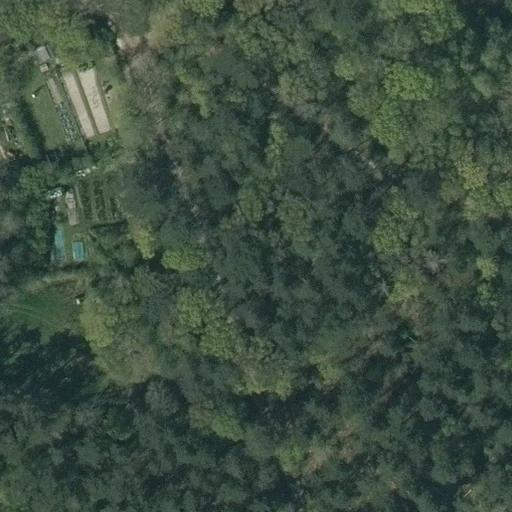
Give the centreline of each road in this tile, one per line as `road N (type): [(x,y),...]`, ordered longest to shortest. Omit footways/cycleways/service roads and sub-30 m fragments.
road 1 (track): [(127,31),(299,511)]
road 2 (track): [(150,31),(242,68),(363,156),(511,213)]
